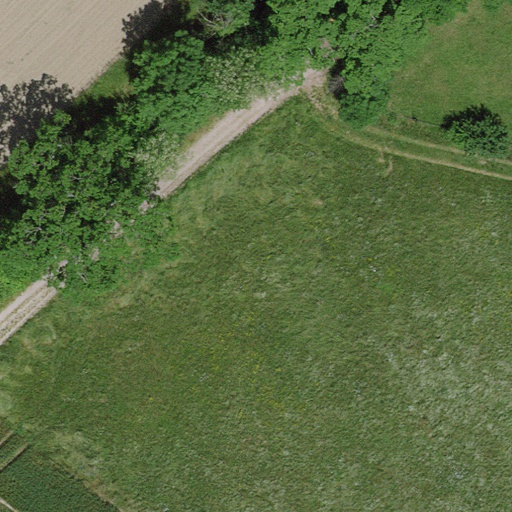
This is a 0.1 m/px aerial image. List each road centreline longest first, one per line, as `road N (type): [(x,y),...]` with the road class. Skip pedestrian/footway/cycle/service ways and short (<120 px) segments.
road 1 (track): [(0,331),(386,0)]
road 2 (track): [(318,60),(328,94),(350,125),(511,166)]
